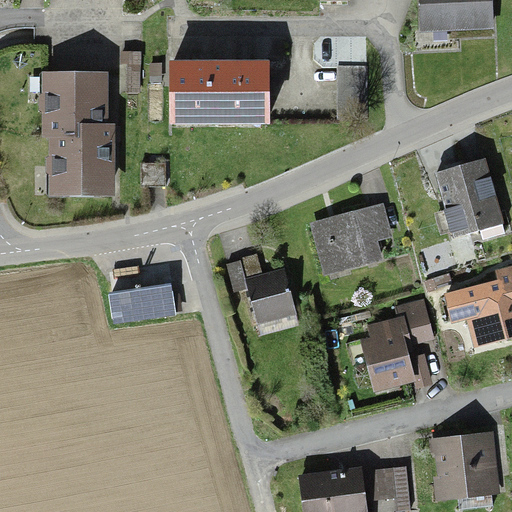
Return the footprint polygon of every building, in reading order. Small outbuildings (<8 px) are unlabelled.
[(423,0),(424,29),(492,26),(491,0),(423,0)] [(123,64),(129,64),(129,91),(140,91),(140,53),(123,53),(123,64)] [(268,67),(173,67),(173,117),(268,117),(268,67)] [(339,120),(368,120),(368,67),(339,67),(339,120)] [(44,97),(44,110),(49,113),(49,136),(56,136),(56,157),(51,159),(51,173),(56,176),(55,190),(111,190),(111,127),(104,127),(104,80),(49,80),(49,94),(44,97)] [(485,160),(437,174),(456,238),(481,230),(484,239),(506,233),(485,160)] [(167,187),(166,164),(150,164),(143,164),(143,187),(149,187),(167,187)] [(327,270),(328,269),(353,262),(353,265),(381,258),(375,238),(390,234),(383,208),(341,219),(343,225),(317,232),(327,270)] [(249,289),(258,321),(297,311),(286,272),(248,283),(242,261),(228,265),(235,292),(249,289)] [(511,269),(499,273),(501,282),(448,296),(454,321),(478,315),(484,338),(495,335),(496,341),(511,336),(511,269)] [(165,285),(113,293),(118,321),(170,313),(165,285)] [(378,386),(410,378),(402,346),(433,338),(424,301),(397,308),(401,320),(372,328),(376,342),(367,344),(378,386)] [(438,444),(443,494),(493,489),(487,439),(438,444)] [(393,468),(396,497),(397,511),(412,510),(408,467),(393,468)] [(393,468),(362,472),(361,471),(302,478),(306,511),(367,511),(366,501),(396,497),(393,468)]
